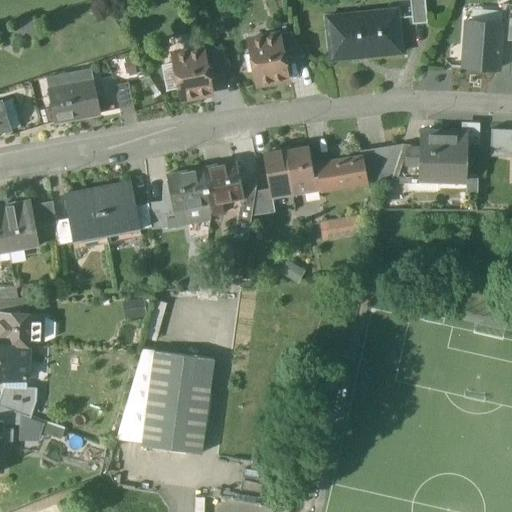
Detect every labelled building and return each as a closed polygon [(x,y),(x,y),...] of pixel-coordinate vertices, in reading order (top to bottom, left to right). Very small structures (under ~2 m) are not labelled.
[(426,0),(411,0),(413,25),(428,24),(426,0)] [(511,5),(503,5),(501,24),(500,40),(511,41),(511,5)] [(398,17),(346,22),(345,15),(326,17),(330,53),(359,50),(360,58),(402,53),(398,17)] [(501,24),(467,21),(464,67),(498,70),(500,40),(501,24)] [(304,55),(291,32),(278,35),(283,59),(304,55)] [(271,34),(266,35),(265,37),(263,38),(261,36),(256,37),(254,39),(249,40),(257,85),(287,80),(283,59),(278,35),(273,36),(271,34)] [(229,69),(215,47),(202,49),(207,74),(229,69)] [(202,49),(173,55),(175,66),(179,88),(182,100),(211,94),(207,74),(202,49)] [(175,66),(163,68),(167,90),(179,88),(175,66)] [(93,81),(48,90),(55,123),(100,113),(93,81)] [(128,83),(115,86),(120,109),(133,106),(128,83)] [(0,102),(0,135),(12,132),(3,101),(0,102)] [(511,132),(491,132),(491,152),(511,152),(511,132)] [(468,137),(420,135),(419,158),(418,180),(419,180),(466,182),(468,137)] [(402,145),(359,152),(360,157),(365,182),(392,177),(398,157),(402,145)] [(308,147),(285,150),(293,194),(322,189),(318,165),(312,166),(308,147)] [(285,150),(263,154),(271,198),(293,194),(285,150)] [(360,157),(318,165),(322,189),(365,182),(360,157)] [(419,158),(398,157),(392,177),(389,185),(419,185),(419,180),(418,180),(419,158)] [(236,163),(202,169),(209,204),(243,197),(240,182),(236,163)] [(202,169),(167,176),(175,212),(209,204),(202,169)] [(132,183),(98,190),(107,237),(142,230),(137,206),(132,183)] [(98,190),(65,197),(70,219),(75,244),(107,237),(98,190)] [(30,201),(12,205),(12,207),(1,209),(9,248),(38,242),(35,227),(31,206),(30,201)] [(53,202),(31,206),(35,227),(55,224),(55,222),(53,202)] [(167,203),(149,205),(152,228),(152,229),(170,227),(167,203)] [(254,203),(240,205),(236,230),(242,231),(241,239),(248,240),(254,203)] [(149,204),(137,206),(142,230),(152,228),(149,205),(149,204)] [(1,209),(0,209),(0,249),(9,248),(1,209)] [(322,243),(362,234),(357,215),(317,224),(322,243)] [(70,219),(55,222),(55,224),(58,247),(75,244),(70,219)] [(125,299),(126,317),(146,316),(145,298),(125,299)] [(18,299),(18,300),(0,300),(0,313),(29,315),(28,299),(18,299)] [(29,315),(0,313),(0,343),(11,344),(11,346),(29,346),(40,347),(41,347),(42,315),(29,315)] [(0,343),(0,379),(27,380),(29,346),(11,346),(11,344),(0,343)] [(214,359),(154,351),(151,375),(211,383),(214,359)] [(211,383),(151,375),(142,447),(201,455),(211,383)] [(37,389),(4,387),(0,398),(0,408),(20,416),(31,419),(36,403),(37,389)] [(0,408),(0,422),(3,422),(3,426),(20,427),(20,416),(0,408)] [(31,419),(20,416),(20,427),(43,435),(46,425),(31,419)] [(3,422),(0,422),(0,451),(2,451),(2,442),(11,442),(12,431),(3,431),(3,426),(3,422)] [(67,432),(46,425),(43,435),(63,441),(67,432)]
